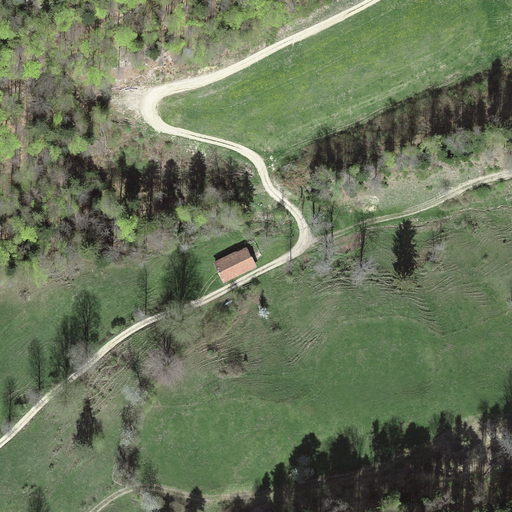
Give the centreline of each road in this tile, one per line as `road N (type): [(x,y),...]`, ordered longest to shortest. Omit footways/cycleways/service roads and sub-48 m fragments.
road 1 (track): [(371,0),(194,85),(162,89),(150,103),(153,121),(251,153),(299,216),(302,249)]
road 2 (track): [(511,419),(293,487),(207,497),(127,488),(95,511)]
road 3 (track): [(302,249),(118,338),(0,446)]
road 4 (track): [(511,176),(470,188),(429,213),(302,249)]
